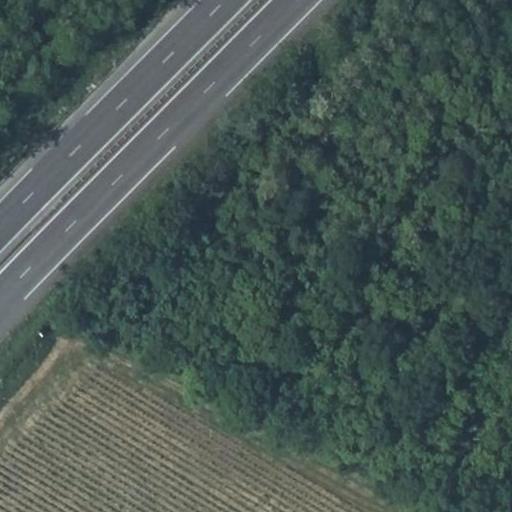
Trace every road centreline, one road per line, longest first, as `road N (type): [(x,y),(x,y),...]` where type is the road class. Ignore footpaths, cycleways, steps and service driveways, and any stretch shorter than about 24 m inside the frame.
road 1 (trunk): [(0,296),(294,0)]
road 2 (trunk): [(224,0),(0,227)]
